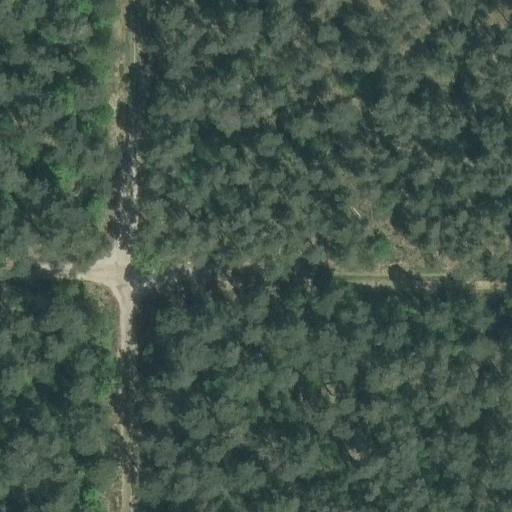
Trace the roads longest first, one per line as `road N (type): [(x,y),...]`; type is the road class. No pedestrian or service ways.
road 1 (track): [(511,278),(0,263)]
road 2 (track): [(130,511),(133,0)]
